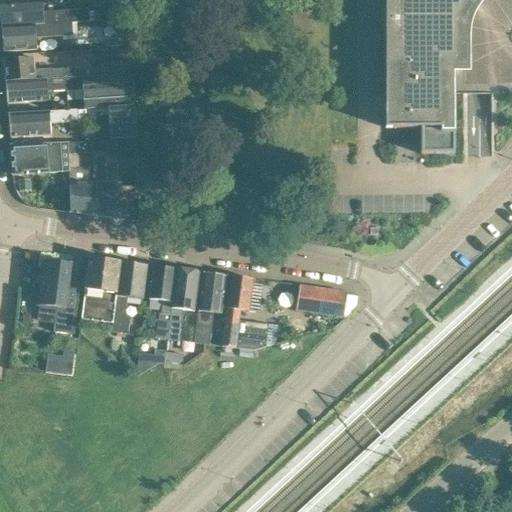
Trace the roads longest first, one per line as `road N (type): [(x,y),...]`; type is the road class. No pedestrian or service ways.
road 1 (residential): [(0,216),(14,225),(362,273),(393,294)]
road 2 (residential): [(174,511),(393,294)]
road 3 (residential): [(393,294),(511,178)]
road 4 (residential): [(420,511),(511,425)]
